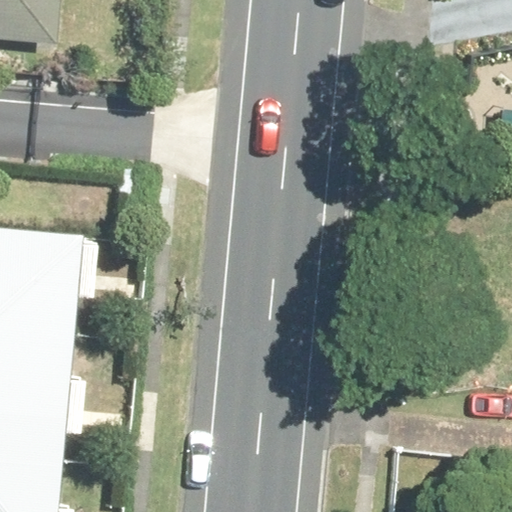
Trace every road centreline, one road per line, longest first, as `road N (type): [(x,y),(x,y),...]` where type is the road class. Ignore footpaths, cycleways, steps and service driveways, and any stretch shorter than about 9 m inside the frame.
road 1 (primary): [(253,511),(287,145)]
road 2 (residential): [(0,122),(287,145)]
road 3 (primary): [(287,145),(300,0)]
